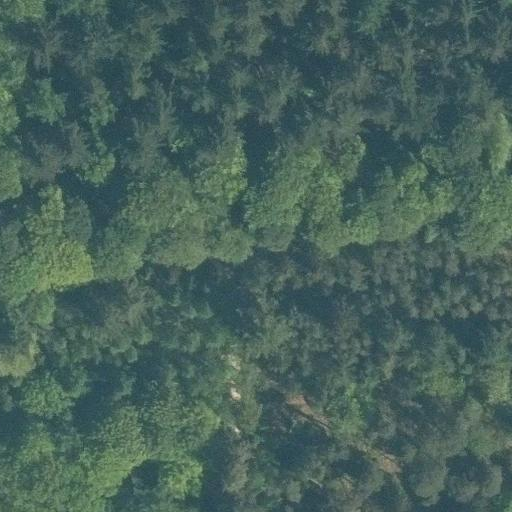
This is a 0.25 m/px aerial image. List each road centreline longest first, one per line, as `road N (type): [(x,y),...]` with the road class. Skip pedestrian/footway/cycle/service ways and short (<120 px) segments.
road 1 (track): [(207,193),(511,152)]
road 2 (track): [(0,223),(207,193)]
